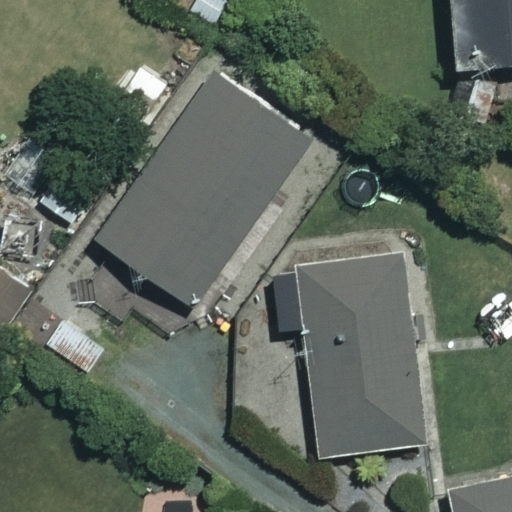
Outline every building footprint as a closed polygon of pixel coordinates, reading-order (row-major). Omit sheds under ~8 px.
[(511,61),(511,0),(443,0),(446,64),(511,61)] [(305,143),(205,72),(90,234),(189,305),(305,143)] [(417,445),(398,255),(270,268),(276,330),(301,327),(314,455),(417,445)] [(105,339),(62,312),(42,345),(86,371),(105,339)] [(511,511),(511,478),(445,492),(449,511),(511,511)]
